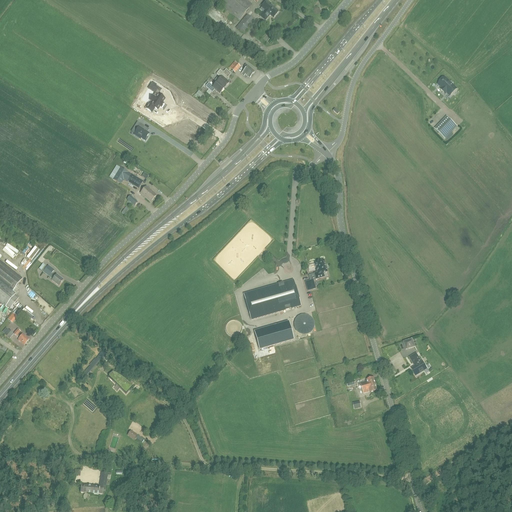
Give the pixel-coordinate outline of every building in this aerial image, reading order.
[(239,20),(252,4),(246,0),(221,0),(219,4),(239,20)] [(270,5),(267,2),(261,8),(262,8),(265,10),(260,16),(265,21),(269,16),(271,16),(273,18),(279,12),(278,12),(274,9),(275,8),(271,4),(270,5)] [(244,34),(254,21),(247,15),(236,28),(244,34)] [(235,73),(240,67),(239,66),(234,62),(229,68),(235,73)] [(249,78),(255,72),(246,65),(244,66),(246,68),(245,70),(241,74),(244,76),(245,75),(249,78)] [(215,80),(217,82),(217,83),(224,89),(229,83),(226,81),(227,80),(226,79),(230,74),(226,70),(224,72),(222,72),(220,70),(216,74),(218,76),(215,80)] [(444,77),(438,84),(441,88),(440,89),(445,94),(447,93),(450,96),(457,89),(444,77)] [(224,89),(217,83),(213,87),(209,83),(205,87),(212,93),(214,90),(219,94),(224,89)] [(152,115),(155,111),(162,116),(164,113),(167,115),(169,112),(166,110),(169,107),(162,101),(167,95),(155,87),(151,92),(160,99),(158,102),(155,100),(152,103),(155,106),(153,109),(149,106),(146,110),(152,115)] [(457,127),(447,117),(435,129),(444,139),(457,127)] [(154,120),(149,127),(165,139),(168,135),(164,132),(166,129),(154,120)] [(138,128),(134,135),(141,139),(144,141),(145,140),(146,141),(148,137),(147,137),(149,134),(143,129),(144,126),(137,122),(135,126),(138,128)] [(179,153),(175,157),(181,161),(184,158),(179,153)] [(185,166),(192,158),(187,155),(181,162),(185,166)] [(113,179),(121,184),(123,180),(138,189),(143,181),(120,168),(113,179)] [(150,202),(156,195),(146,186),(140,193),(150,202)] [(134,206),(138,202),(130,196),(127,200),(134,206)] [(125,216),(130,211),(126,207),(121,212),(125,216)] [(0,301),(5,306),(6,305),(10,309),(18,298),(14,295),(15,294),(12,292),(22,279),(0,261),(0,301)] [(327,272),(324,261),(323,261),(319,262),(319,261),(316,262),(316,263),(315,263),(315,264),(314,265),(316,268),(318,273),(314,274),(316,280),(324,277),(323,274),(327,272),(327,273),(327,272)] [(54,270),(48,266),(47,267),(43,272),(50,278),(52,280),(52,281),(59,286),(63,280),(56,275),(55,276),(52,273),(54,270)] [(251,321),(301,306),(294,280),(244,295),(251,321)] [(298,317),(296,320),(295,324),(295,327),(297,331),(299,333),(303,334),(307,334),(310,332),(312,330),(314,326),(313,322),(312,319),(309,317),(305,315),(302,316),(298,317)] [(254,332),(259,350),(294,340),(288,322),(254,332)] [(13,334),(14,334),(8,329),(4,335),(9,339),(13,334)] [(24,345),(29,340),(23,334),(20,332),(21,332),(17,329),(14,334),(13,334),(19,339),(18,340),(24,345)] [(406,349),(414,347),(412,339),(404,342),(406,349)] [(421,362),(416,353),(409,357),(415,366),(411,368),(413,371),(416,375),(426,369),(422,361),(421,362)] [(93,368),(102,358),(101,358),(98,356),(92,363),(90,365),(93,368)] [(126,395),(132,387),(126,381),(127,380),(116,373),(113,371),(108,375),(109,377),(126,395)] [(362,388),(375,384),(374,378),(367,380),(367,381),(360,383),(362,388)] [(370,392),(377,390),(375,384),(362,388),(363,393),(370,391),(370,392)] [(134,440),(138,435),(131,430),(127,436),(134,440)] [(108,473),(102,472),(99,487),(81,485),(80,493),(85,493),(85,494),(83,496),(83,498),(84,500),(86,500),(87,493),(103,494),(103,491),(105,491),(107,479),(109,479),(110,476),(111,476),(111,473),(108,472),(108,473)]
